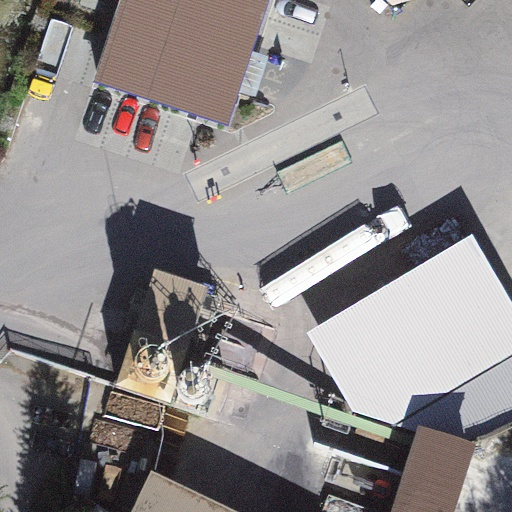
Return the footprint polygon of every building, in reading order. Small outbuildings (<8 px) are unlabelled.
[(0,176),(58,196),(96,80),(122,3),(113,0),(38,0),(0,118),(0,176)] [(189,0),(122,0),(122,3),(96,80),(152,98),(143,128),(204,148),(214,118),(250,130),(269,73),(233,61),(246,19),(189,0)] [(458,101),(393,121),(401,149),(466,128),(458,101)] [(371,133),(301,168),(320,206),(390,170),(371,133)] [(213,273),(161,255),(117,388),(184,410),(201,358),(187,353),(213,273)] [(445,511),(466,447),(421,432),(395,511),(445,511)] [(230,511),(151,474),(133,511),(230,511)]
